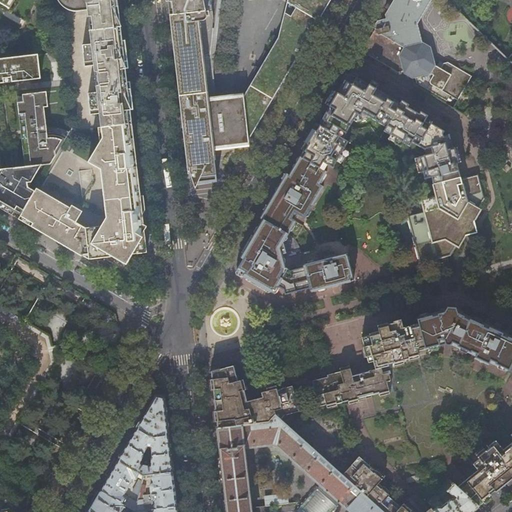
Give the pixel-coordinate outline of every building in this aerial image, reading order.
[(58,0),(59,3),(64,7),(70,9),(75,10),(87,9),(91,43),(82,44),(84,61),(93,60),(94,64),(97,91),(96,91),(88,92),(90,109),(99,108),(100,112),(101,127),(131,123),(130,112),(126,75),(121,36),(117,0),(58,0)] [(167,0),(169,7),(169,14),(171,15),(174,38),(178,76),(182,111),(186,147),(189,170),(193,179),(200,189),(202,185),(210,173),(211,163),(210,150),(216,149),(216,145),(231,143),(233,143),(237,146),(243,149),(266,111),(288,73),(311,34),(331,0),(299,0),(295,6),(303,12),(299,19),(298,19),(285,41),(280,38),(276,57),(275,58),(271,55),(266,74),(265,74),(261,71),(255,92),(247,106),(246,107),(213,111),(212,110),(206,61),(212,59),(214,56),(219,18),(216,0),(167,0)] [(295,6),(299,0),(296,0),(285,41),(298,19),(299,19),(303,12),(295,6)] [(418,26),(433,0),(390,0),(381,15),(383,21),(377,23),(373,29),(375,30),(375,31),(371,38),(369,41),(367,40),(364,45),(360,51),(366,57),(398,76),(405,75),(413,80),(415,86),(421,84),(422,91),(446,104),(450,96),(458,101),(471,80),(448,66),(443,67),(442,70),(437,67),(431,50),(422,45),(418,26)] [(0,84),(42,79),(40,56),(0,59),(0,209),(16,219),(18,219),(21,216),(35,190),(29,186),(41,166),(51,164),(70,132),(64,129),(56,127),(42,126),(40,107),(44,106),(43,93),(18,95),(26,167),(0,170),(0,84)] [(452,151),(448,137),(443,138),(442,136),(443,134),(429,126),(430,123),(424,120),(426,116),(420,113),(417,116),(405,109),(407,105),(400,101),(398,104),(396,103),(374,90),(376,87),(374,86),(369,83),(367,86),(356,79),(357,76),(351,73),(349,76),(345,75),(341,81),(344,82),(344,83),(343,84),(337,94),(334,93),(327,105),(330,107),(326,113),(318,126),(316,125),(315,125),(312,132),(301,149),(301,150),(304,151),(300,157),(323,171),(327,165),(332,168),(347,143),(342,139),(352,121),(353,120),(357,122),(365,120),(368,116),(386,127),(384,131),(409,146),(412,142),(425,150),(427,156),(420,159),(427,179),(434,177),(436,184),(459,178),(456,166),(457,164),(454,151),(452,151)] [(72,206),(70,208),(37,188),(35,190),(21,216),(32,223),(30,227),(35,230),(68,249),(87,260),(98,259),(124,255),(147,252),(145,234),(143,224),(138,222),(142,213),(141,205),(137,174),(133,175),(133,166),(129,163),(132,160),(129,139),(133,138),(132,131),(131,123),(101,127),(98,128),(99,143),(88,162),(110,175),(106,181),(109,198),(109,200),(108,200),(107,201),(109,216),(102,227),(86,229),(77,223),(76,222),(77,220),(77,218),(75,217),(71,217),(76,208),(72,206)] [(218,162),(216,149),(210,150),(211,163),(210,173),(202,185),(221,183),(220,179),(218,162)] [(318,184),(325,172),(323,171),(300,157),(289,176),(286,175),(285,175),(260,218),(263,220),(254,235),(242,255),(241,257),(243,259),(240,265),(237,269),(238,273),(248,279),(272,293),(277,286),(283,290),(308,288),(310,292),(345,282),(353,280),(346,254),(336,257),(334,251),(331,252),(329,248),(326,247),(323,248),(322,251),(318,252),(319,258),(321,258),(321,260),(297,267),(297,269),(292,270),(290,270),(285,267),(282,254),(287,253),(286,251),(284,242),(289,235),(296,222),(294,220),(297,215),(302,217),(305,217),(322,187),(318,184)] [(462,180),(461,178),(459,178),(436,184),(439,197),(425,201),(428,213),(412,217),(423,262),(451,255),(457,245),(460,246),(480,214),(480,213),(477,211),(484,200),(478,176),(462,180)] [(289,235),(284,242),(286,251),(291,249),(294,251),(298,250),(298,248),(298,246),(297,243),(296,240),(294,238),(292,236),(289,235)] [(511,361),(511,336),(483,323),(482,322),(474,318),(474,319),(463,314),(462,312),(456,309),(448,308),(441,310),(440,312),(430,315),(429,315),(420,317),(418,320),(419,324),(426,350),(439,346),(439,344),(448,342),(457,346),(456,347),(476,356),(475,358),(488,365),(489,362),(508,371),(511,361)] [(426,350),(419,324),(404,328),(402,320),(394,322),(394,324),(386,326),(379,328),(380,333),(363,337),(370,364),(375,362),(377,370),(353,376),(351,369),(343,371),(328,375),(328,378),(312,382),(319,408),(327,406),(327,408),(348,402),(349,404),(359,401),(359,399),(379,394),(380,396),(390,393),(388,383),(392,382),(390,374),(383,375),(381,369),(388,367),(388,365),(393,363),(394,365),(404,363),(403,361),(419,357),(418,352),(426,350)] [(262,393),(263,398),(248,401),(247,398),(243,380),(239,381),(235,366),(216,370),(211,372),(212,380),(217,429),(268,423),(275,416),(280,420),(283,417),(299,413),(293,386),(278,390),(277,389),(262,393)] [(166,418),(163,397),(156,396),(145,414),(137,429),(151,438),(167,435),(167,430),(166,418)] [(351,511),(382,511),(342,475),(280,420),(275,416),(268,423),(217,429),(224,489),(226,511),(250,511),(243,447),(271,443),(276,446),(320,485),(317,488),(316,487),(294,511),(332,511),(336,508),(337,506),(336,505),(340,501),(351,511)] [(127,445),(147,457),(170,454),(169,448),(167,435),(151,438),(137,429),(132,437),(127,445)] [(511,442),(502,450),(495,440),(489,446),(490,447),(485,451),(484,449),(476,456),(479,459),(472,464),(477,470),(457,487),(478,506),(492,495),(490,493),(492,492),(495,490),(496,491),(511,478),(511,442)] [(151,474),(170,472),(172,472),(171,468),(170,454),(147,457),(127,445),(123,453),(118,461),(143,475),(147,475),(151,474)] [(435,511),(431,507),(425,511),(408,511),(409,511),(402,504),(400,506),(388,495),(390,493),(378,483),(383,477),(359,456),(342,475),(382,511),(435,511)] [(135,511),(137,503),(123,494),(132,479),(135,478),(137,476),(142,479),(143,475),(118,461),(110,475),(100,491),(125,506),(135,511)] [(144,495),(146,486),(141,484),(139,496),(137,503),(135,511),(148,510),(153,509),(176,507),(175,498),(172,472),(170,472),(151,474),(152,483),(150,486),(150,492),(150,494),(144,495)] [(141,482),(138,480),(132,491),(139,496),(141,484),(141,482)] [(470,511),(478,506),(457,487),(454,484),(447,492),(454,498),(452,500),(449,500),(435,511),(470,511)] [(121,511),(125,506),(100,491),(92,505),(87,511),(121,511)] [(270,497),(270,504),(288,503),(287,495),(270,497)]
